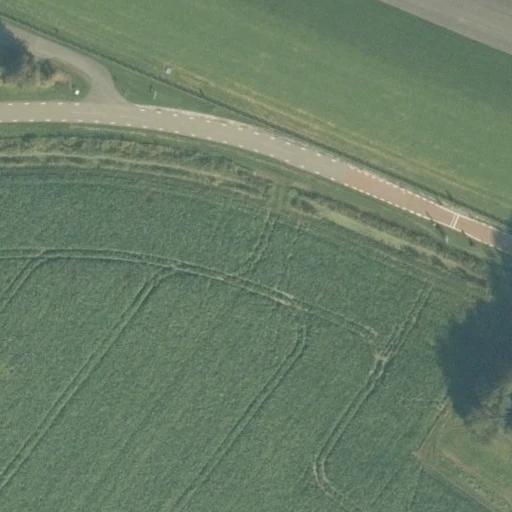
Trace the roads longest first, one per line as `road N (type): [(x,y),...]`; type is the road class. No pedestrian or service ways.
road 1 (tertiary): [(511,246),(270,146),(114,115)]
road 2 (unclassified): [(114,115),(88,68),(0,29)]
